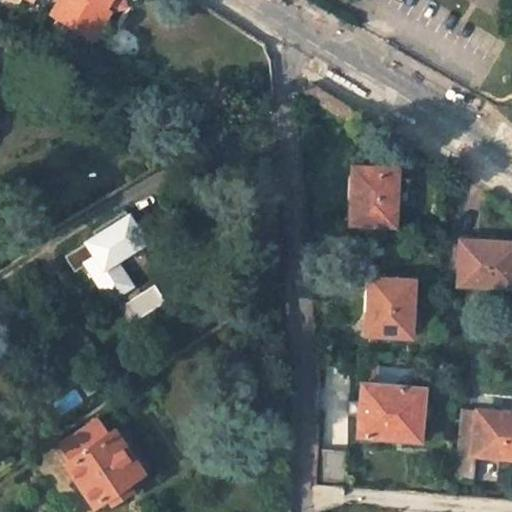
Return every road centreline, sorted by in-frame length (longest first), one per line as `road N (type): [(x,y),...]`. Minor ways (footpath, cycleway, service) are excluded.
road 1 (residential): [(303,511),(306,377),(284,97),(299,33)]
road 2 (unclassified): [(511,169),(299,33)]
